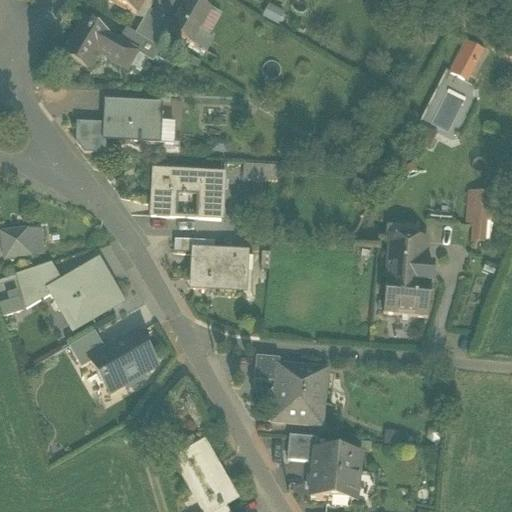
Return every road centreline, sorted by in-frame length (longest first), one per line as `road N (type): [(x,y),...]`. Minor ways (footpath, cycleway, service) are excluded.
road 1 (residential): [(468,366),(183,338)]
road 2 (residential): [(192,353),(284,511)]
road 3 (residential): [(192,353),(146,418),(144,446),(163,511)]
road 4 (residential): [(99,199),(183,338)]
road 5 (unclassified): [(99,199),(0,71)]
